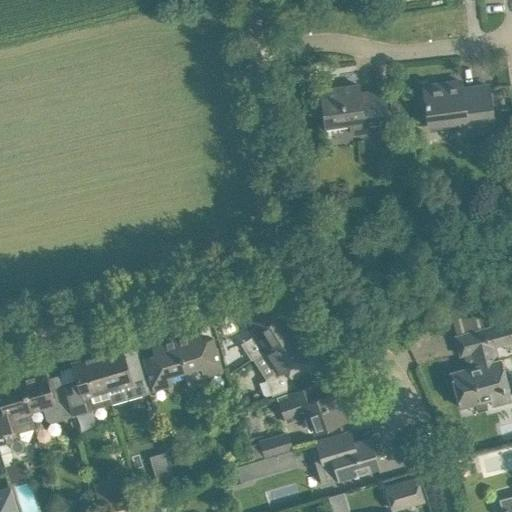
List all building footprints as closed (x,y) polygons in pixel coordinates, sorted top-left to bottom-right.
[(494,129),(487,85),(462,89),(461,81),(423,86),(428,125),(460,120),(462,133),(494,129)] [(351,134),(387,130),(381,91),(360,93),(359,85),(320,90),(325,130),(350,127),(351,134)] [(252,336),(241,343),(251,359),(262,352),(263,352),(293,332),(279,310),(284,307),(275,293),(244,314),(242,321),(247,328),(252,336)] [(475,366),(450,372),(460,407),(490,399),(492,405),(511,400),(511,399),(510,393),(501,358),(498,359),(495,346),(504,344),(511,341),(511,320),(455,336),(460,355),(471,352),(475,366)] [(222,370),(213,337),(202,340),(198,326),(188,328),(189,331),(175,335),(186,371),(191,388),(206,384),(204,376),(222,370)] [(371,341),(381,343),(383,332),(373,330),(371,341)] [(272,395),(297,386),(298,388),(316,377),(309,367),(318,361),(312,350),(307,354),(293,332),(263,352),(275,371),(265,378),(272,395)] [(172,375),(186,371),(175,335),(160,340),(159,337),(149,340),(153,354),(143,357),(153,390),(174,384),(172,375)] [(123,350),(122,348),(98,355),(111,403),(112,403),(112,404),(150,392),(139,358),(126,362),(123,350)] [(74,414),(97,407),(111,404),(111,403),(98,355),(72,362),(73,365),(79,387),(67,390),(74,414)] [(47,376),(45,370),(43,371),(44,374),(38,376),(36,373),(21,377),(31,412),(43,409),(46,420),(51,423),(74,416),(74,414),(67,390),(66,391),(66,393),(53,397),(47,376)] [(34,425),(31,412),(21,377),(4,382),(4,386),(0,387),(0,403),(2,412),(0,412),(0,437),(18,432),(17,430),(34,425)] [(313,383),(277,396),(279,402),(284,400),(290,415),(298,418),(309,414),(315,431),(349,419),(338,389),(317,397),(312,385),(313,384),(313,383)] [(246,394),(238,399),(244,407),(252,402),(246,394)] [(288,432),(260,440),(264,455),(265,457),(293,448),(288,432)] [(344,432),(315,441),(322,463),(317,465),(323,485),(379,468),(370,437),(347,444),(344,432)] [(9,440),(0,442),(0,448),(2,457),(13,453),(9,440)] [(247,462),(236,466),(241,481),(251,478),(298,464),(293,448),(265,457),(247,462)] [(152,453),(158,480),(175,476),(168,450),(152,453)] [(511,451),(483,450),(482,468),(511,469),(511,455),(511,451)] [(111,478),(95,483),(100,503),(117,499),(111,478)] [(417,478),(384,488),(391,509),(423,500),(417,478)] [(511,511),(511,486),(499,490),(504,509),(505,511),(511,511)] [(17,511),(10,487),(0,490),(0,511),(17,511)] [(349,511),(344,493),(329,497),(333,511),(349,511)] [(69,511),(77,509),(74,497),(56,502),(59,511),(69,511)]
